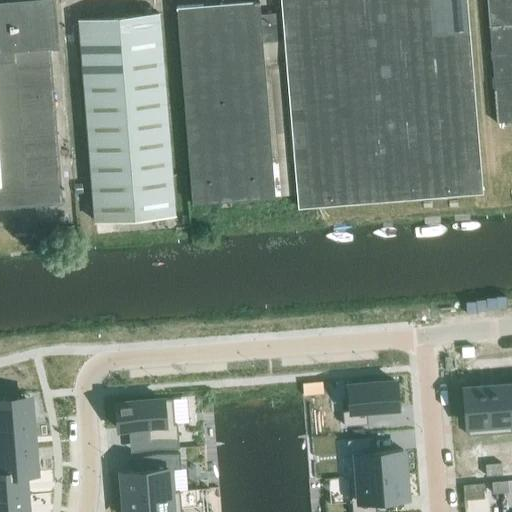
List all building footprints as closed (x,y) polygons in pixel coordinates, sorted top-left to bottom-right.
[(0,203),(61,199),(50,48),(53,47),(51,29),(49,0),(38,0),(0,3),(0,203)] [(262,41),(273,40),(271,12),(260,14),(259,2),(259,0),(222,0),(222,2),(176,6),(176,8),(192,203),(275,196),(262,41)] [(280,0),(282,11),(271,12),(273,40),(284,39),(298,206),(482,191),(466,0),(280,0)] [(511,121),(511,0),(486,0),(496,122),(511,121)] [(94,220),(175,214),(159,13),(79,19),(94,220)] [(346,410),(343,410),(344,425),(368,423),(367,409),(398,406),(396,380),(344,384),(346,410)] [(490,387),(493,425),(511,423),(511,407),(510,385),(490,387)] [(467,388),(470,427),(493,425),(490,387),(467,388)] [(173,398),(117,402),(119,428),(149,426),(150,440),(179,437),(178,422),(175,422),(173,398)] [(31,401),(0,403),(0,427),(32,425),(31,401)] [(32,425),(0,427),(0,450),(34,448),(32,425)] [(371,437),(347,439),(349,454),(351,453),(352,464),(353,476),(348,476),(348,477),(405,473),(403,449),(373,451),(371,437)] [(34,448),(0,450),(0,473),(24,471),(25,472),(36,471),(36,470),(34,448)] [(153,468),(122,470),(124,495),(175,491),(175,490),(174,468),(181,468),(180,452),(151,454),(153,468)] [(494,474),(493,462),(485,463),(486,475),(494,474)] [(502,474),(501,462),(493,462),(494,474),(502,474)] [(0,495),(26,494),(25,472),(24,471),(0,473),(0,495)] [(405,473),(348,477),(350,501),(352,501),(353,511),(377,511),(376,499),(407,496),(405,473)] [(501,492),(500,480),(492,481),(493,493),(501,492)] [(508,480),(500,480),(501,492),(509,492),(508,480)] [(175,491),(124,495),(124,511),(181,511),(180,489),(175,490),(175,491)] [(27,511),(26,494),(0,495),(0,511),(27,511)]
